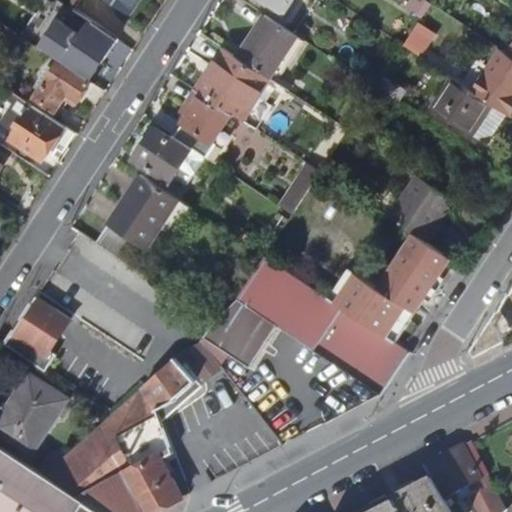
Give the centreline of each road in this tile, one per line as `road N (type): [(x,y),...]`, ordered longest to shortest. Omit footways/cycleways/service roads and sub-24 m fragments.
road 1 (unclassified): [(193,0),(0,293)]
road 2 (unclassified): [(511,245),(438,356),(414,419)]
road 3 (secondary): [(414,419),(244,511)]
